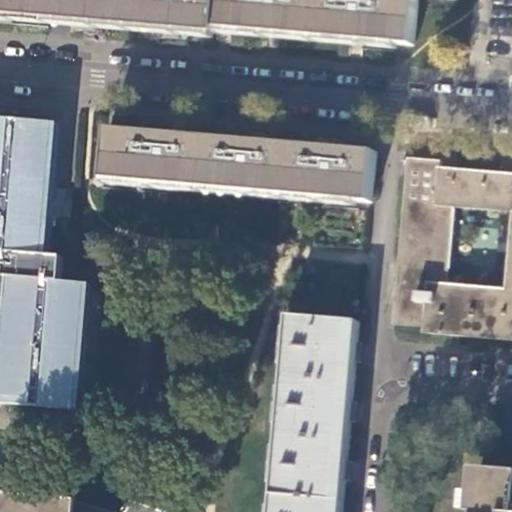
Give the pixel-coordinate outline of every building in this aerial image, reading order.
[(0,0),(0,14),(14,16),(99,23),(179,30),(217,33),(217,28),(224,28),(239,30),(363,40),(415,44),(418,0),(0,0)] [(107,180),(374,202),(379,152),(350,150),(247,141),(157,133),(112,129),(107,180)] [(0,302),(5,303),(0,376),(0,403),(82,410),(93,286),(63,282),(65,257),(49,256),(59,139),(0,133),(0,302)] [(410,166),(443,169),(444,161),(411,158),(410,166)] [(511,174),(497,173),(443,169),(410,166),(396,324),(427,327),(427,332),(511,338),(511,174)] [(344,511),(362,322),(290,316),(272,511),(344,511)] [(167,511),(140,504),(133,511),(127,511),(126,511),(109,511),(77,502),(77,493),(0,487),(0,480),(8,472),(0,464),(0,511),(167,511)] [(483,511),(511,511),(511,488),(486,487),(483,511)]
